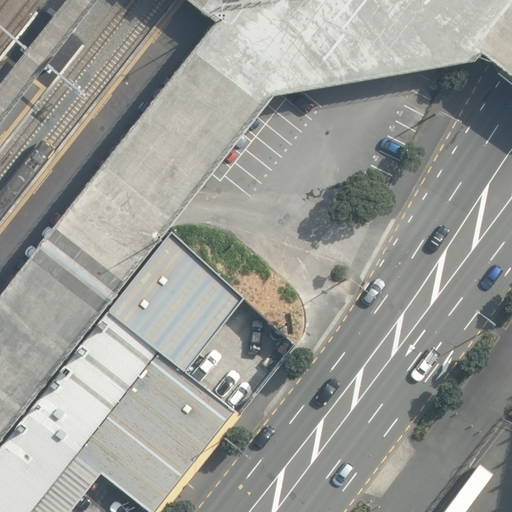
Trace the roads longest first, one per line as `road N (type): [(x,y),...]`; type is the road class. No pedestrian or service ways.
road 1 (primary): [(220,511),(393,285),(511,106)]
road 2 (primary): [(511,232),(299,511)]
